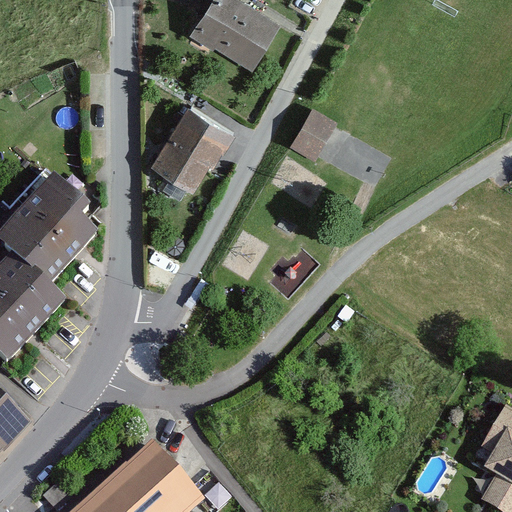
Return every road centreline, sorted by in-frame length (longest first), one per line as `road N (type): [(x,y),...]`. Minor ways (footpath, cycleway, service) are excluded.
road 1 (unclassified): [(98,380),(176,392),(240,370),(340,270),(511,148)]
road 2 (track): [(122,308),(169,312),(184,293),(338,0)]
road 3 (tertiary): [(98,380),(122,308),(128,0)]
road 4 (tertiary): [(0,498),(98,380)]
